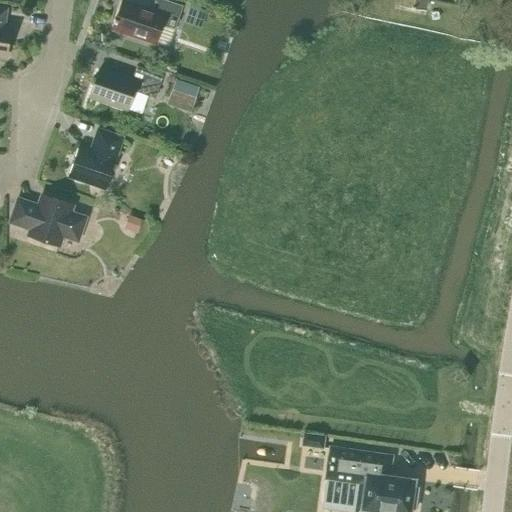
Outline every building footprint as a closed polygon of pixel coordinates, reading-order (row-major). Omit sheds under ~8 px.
[(155,0),(151,11),(122,1),(113,28),(155,43),(162,24),(175,29),(183,6),(166,0),(155,0)] [(399,0),(399,5),(425,10),(426,0),(399,0)] [(186,17),(198,21),(202,9),(190,5),(186,17)] [(0,56),(5,58),(10,27),(3,26),(6,9),(0,8),(0,56)] [(132,80),(99,69),(90,96),(128,109),(134,91),(155,98),(163,75),(137,66),(132,80)] [(177,79),(167,105),(190,113),(200,88),(177,79)] [(105,188),(122,137),(98,129),(90,151),(79,147),(69,176),(105,188)] [(73,205),(42,194),(39,206),(18,199),(11,221),(31,228),(28,235),(59,245),(62,235),(77,240),(85,217),(70,212),(73,205)] [(136,233),(141,219),(128,214),(123,228),(136,233)] [(356,359),(354,380),(359,381),(358,392),(366,394),(361,426),(421,434),(426,401),(384,395),(385,383),(387,384),(390,364),(356,359)] [(304,433),(302,444),(323,447),(324,436),(304,433)] [(391,456),(330,448),(326,477),(359,482),(355,511),(409,511),(410,510),(415,510),(419,486),(414,485),(414,479),(388,475),(391,456)]
